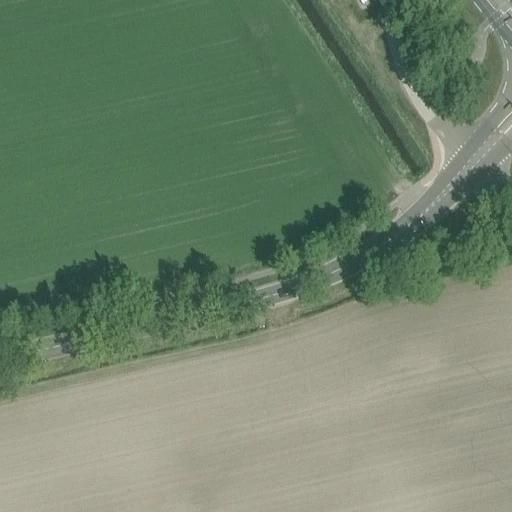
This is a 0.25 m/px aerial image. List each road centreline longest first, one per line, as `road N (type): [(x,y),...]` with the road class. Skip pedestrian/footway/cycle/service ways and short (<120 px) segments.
road 1 (tertiary): [(0,357),(307,286),(390,246),(475,162)]
road 2 (unclassified): [(390,0),(400,64),(417,102),(475,162)]
